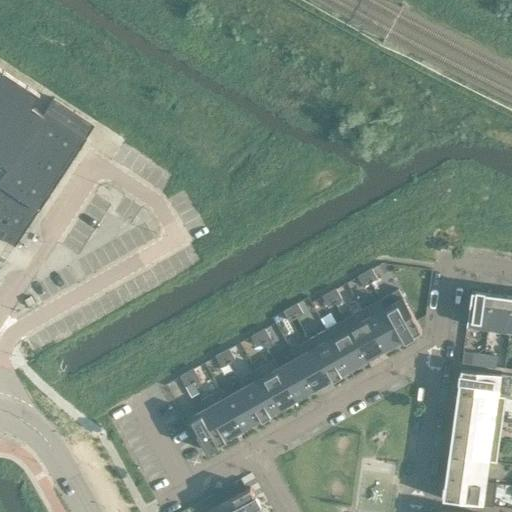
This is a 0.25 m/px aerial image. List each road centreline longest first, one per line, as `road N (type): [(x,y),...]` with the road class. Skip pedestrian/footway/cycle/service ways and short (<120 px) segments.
road 1 (residential): [(439,352),(252,448),(287,511)]
road 2 (residential): [(439,352),(416,511)]
road 3 (residential): [(511,278),(448,269),(439,352)]
road 4 (tertiary): [(86,511),(40,434),(0,411)]
